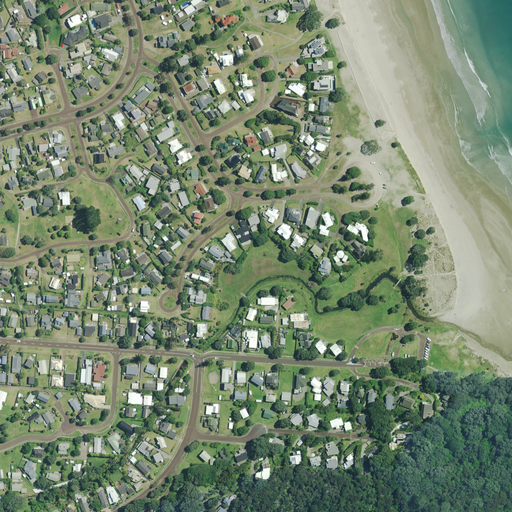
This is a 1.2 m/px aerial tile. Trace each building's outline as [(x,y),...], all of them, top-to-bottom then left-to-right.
[(36,12),(37,12),(33,4),(34,3),(32,0),(22,0),(30,17),(34,19),(34,20),(38,19),(36,14),(36,12)] [(188,7),(184,10),(189,17),(197,11),(197,10),(198,9),(196,6),(203,1),(202,0),(193,0),(190,2),(192,5),(190,6),(190,5),(187,7),(188,7)] [(307,4),(305,0),(298,0),(300,4),(299,4),(301,9),(305,8),(306,9),(310,7),(309,4),(307,4)] [(91,12),(91,11),(87,12),(89,18),(93,17),(93,16),(97,14),(96,11),(111,11),(111,3),(92,4),(92,10),(92,11),(91,12)] [(164,12),(162,5),(161,3),(157,4),(157,7),(154,8),(156,15),(161,13),(161,15),(163,14),(163,13),(164,12)] [(70,9),(66,4),(57,10),(61,16),(70,9)] [(23,13),(20,8),(12,13),(17,22),(24,18),(22,14),(23,13)] [(188,17),(183,10),(175,16),(180,22),(188,17)] [(281,22),(284,20),(284,18),(285,17),(286,16),(286,15),(286,14),(286,13),(286,11),(277,10),(276,17),(268,16),(268,22),(281,23),(281,22)] [(82,23),(78,14),(67,20),(71,28),(82,23)] [(109,23),(111,22),(113,22),(111,16),(109,16),(108,14),(95,18),(99,30),(103,29),(102,28),(109,25),(109,23)] [(215,19),(217,23),(221,21),(225,27),(235,19),(231,14),(223,20),(221,16),(215,19)] [(194,26),(190,20),(182,25),(186,31),(194,26)] [(65,34),(64,44),(72,46),(73,42),(77,40),(77,42),(85,38),(84,37),(87,36),(89,30),(86,29),(87,27),(82,26),(81,30),(74,33),(70,31),(65,34)] [(16,35),(13,29),(7,32),(12,41),(20,37),(18,33),(16,35)] [(117,37),(112,35),(113,33),(109,32),(108,34),(105,33),(104,39),(116,43),(117,37)] [(37,40),(35,34),(31,35),(32,37),(29,38),(30,40),(26,41),(27,46),(33,44),(34,47),(38,46),(35,40),(37,40)] [(265,45),(259,35),(250,40),(255,50),(265,45)] [(170,41),(170,37),(160,37),(160,41),(156,41),(157,47),(167,47),(166,41),(170,41)] [(321,45),(319,41),(311,45),(313,49),(321,45)] [(93,49),(87,51),(84,43),(75,46),(78,53),(76,53),(75,51),(70,53),(72,58),(84,55),(85,57),(94,54),(93,49)] [(113,49),(112,48),(111,51),(104,48),(101,54),(106,55),(105,57),(108,58),(108,59),(114,62),(115,59),(117,59),(119,54),(112,51),(113,49)] [(19,55),(19,52),(19,49),(13,49),(3,50),(4,58),(12,58),(11,53),(13,53),(13,55),(19,55)] [(244,56),(242,49),(236,51),(238,58),(244,56)] [(231,66),(231,65),(231,64),(234,64),(234,63),(233,54),(230,55),(230,51),(223,52),(223,56),(220,56),(221,62),(223,62),(224,66),(228,66),(231,66)] [(188,53),(177,58),(182,67),(190,62),(189,60),(191,59),(188,53)] [(34,67),(29,57),(23,60),(27,70),(34,67)] [(329,61),(317,61),(317,64),(309,64),(309,69),(313,69),(313,71),(329,70),(329,69),(329,61)] [(84,65),(81,66),(80,63),(74,65),(74,66),(70,67),(71,69),(66,70),(67,76),(69,76),(70,78),(73,77),(73,75),(80,73),(79,71),(82,70),(82,69),(85,68),(84,65)] [(109,70),(111,71),(113,66),(105,63),(101,73),(107,75),(109,70)] [(210,74),(220,73),(222,72),(218,64),(213,65),(213,66),(206,68),(207,71),(209,71),(210,74)] [(299,71),(295,64),(287,69),(288,71),(285,73),(288,77),(291,75),(292,78),(295,76),(294,75),(299,71)] [(14,84),(17,82),(18,84),(21,82),(20,80),(22,80),(20,75),(19,76),(15,68),(8,72),(12,80),(14,84)] [(189,81),(183,71),(177,74),(183,84),(189,81)] [(46,78),(40,72),(32,81),(36,85),(39,82),(41,84),(46,78)] [(242,87),(244,87),(244,88),(247,88),(246,86),(248,86),(249,87),(253,86),(253,83),(254,83),(254,79),(248,81),(248,80),(248,77),(249,77),(249,73),(240,75),(241,81),(243,80),(243,81),(241,82),(242,87)] [(317,89),(317,90),(330,90),(331,90),(331,93),(336,93),(336,76),(322,76),(322,80),(321,80),(319,80),(319,82),(315,82),(314,82),(314,89),(317,89)] [(101,84),(103,82),(98,77),(89,83),(94,89),(95,87),(98,90),(102,87),(100,85),(101,84)] [(209,87),(204,78),(198,81),(203,91),(209,87)] [(228,91),(222,79),(218,78),(215,80),(216,81),(214,82),(221,95),(227,92),(228,91)] [(8,90),(6,88),(5,89),(4,87),(5,86),(4,85),(2,86),(1,84),(0,83),(0,81),(2,81),(2,80),(1,79),(0,79),(0,95),(3,93),(4,94),(8,90)] [(184,88),(187,93),(187,94),(191,92),(190,91),(195,89),(192,83),(184,88)] [(304,86),(299,83),(297,86),(295,84),(293,87),(290,85),(288,88),(302,97),(305,92),(302,89),(304,86)] [(89,93),(86,87),(80,90),(79,87),(73,90),(78,99),(89,93)] [(52,89),(50,90),(46,91),(46,90),(43,91),(46,105),(53,103),(53,101),(57,99),(56,95),(55,90),(53,91),(52,89)] [(254,100),(250,90),(244,92),(243,90),(238,92),(241,99),(245,98),(247,103),(254,100)] [(214,101),(212,97),(205,100),(202,96),(197,99),(202,109),(208,106),(207,104),(214,101)] [(329,98),(322,97),(320,112),(327,112),(328,106),(329,106),(329,101),(329,98)] [(31,99),(31,100),(30,101),(32,110),(37,109),(35,104),(38,103),(39,107),(43,106),(41,98),(35,99),(35,100),(34,100),(34,98),(31,99)] [(292,102),(288,99),(286,103),(288,104),(285,111),(292,114),(296,105),(291,103),(292,102)] [(219,103),(220,105),(218,107),(224,114),(227,112),(231,109),(229,106),(230,105),(226,101),(225,100),(222,102),(221,101),(219,103)] [(241,107),(234,100),(233,101),(234,102),(231,104),(237,111),(241,107)] [(158,104),(150,101),(148,106),(155,109),(158,104)] [(15,104),(15,105),(13,106),(15,112),(18,112),(25,111),(24,110),(28,109),(26,102),(22,103),(22,102),(15,104)] [(13,116),(11,109),(7,110),(7,109),(0,110),(0,112),(1,116),(0,115),(0,122),(3,122),(2,119),(13,116)] [(130,119),(133,122),(133,123),(137,120),(136,120),(142,116),(139,111),(137,112),(136,110),(131,113),(134,116),(130,119)] [(214,114),(212,110),(209,112),(209,111),(206,113),(211,120),(216,117),(217,118),(221,116),(218,111),(214,114)] [(125,118),(121,113),(119,115),(118,113),(113,117),(116,123),(115,123),(120,131),(125,127),(123,124),(125,123),(123,120),(125,118)] [(164,121),(161,115),(150,121),(154,127),(158,125),(157,124),(164,121)] [(148,128),(144,123),(140,125),(141,127),(136,130),(139,134),(136,136),(139,142),(148,137),(144,131),(148,128)] [(102,126),(103,132),(103,134),(106,133),(106,132),(111,131),(110,124),(102,126)] [(99,140),(96,125),(89,126),(90,133),(92,132),(93,136),(90,136),(91,142),(99,140)] [(309,131),(317,132),(326,134),(326,133),(330,133),(331,128),(326,127),(318,125),(317,125),(316,127),(310,126),(309,131)] [(257,134),(259,137),(262,142),(264,141),(266,144),(272,142),(271,138),(273,137),(271,130),(270,130),(268,127),(263,129),(264,132),(261,133),(261,132),(257,134)] [(173,135),(170,129),(157,135),(161,142),(173,135)] [(65,136),(62,135),(63,135),(55,134),(54,138),(51,138),(50,145),(54,145),(55,142),(62,143),(62,139),(65,139),(65,136)] [(315,141),(310,135),(304,140),(310,146),(315,141)] [(252,137),(252,136),(247,138),(249,146),(257,144),(255,137),(252,137)] [(180,145),(177,139),(168,144),(173,153),(178,150),(184,147),(182,144),(180,145)] [(147,147),(149,150),(147,151),(151,156),(152,155),(158,151),(151,142),(150,142),(150,141),(145,144),(147,147)] [(319,150),(323,152),(323,151),(324,151),(326,146),(319,142),(318,141),(317,142),(316,144),(316,143),(314,146),(312,145),(311,149),(315,151),(316,149),(317,149),(317,150),(319,151),(319,150)] [(33,150),(31,142),(27,144),(31,155),(35,153),(34,149),(33,150)] [(226,150),(228,150),(230,150),(231,147),(228,147),(229,144),(220,143),(220,149),(222,150),(222,152),(226,152),(226,150)] [(58,159),(57,158),(59,158),(61,157),(67,156),(66,149),(61,150),(60,145),(54,147),(56,153),(55,153),(56,157),(55,158),(55,160),(58,159)] [(286,152),(284,145),(274,148),(275,151),(271,152),(273,157),(275,156),(275,157),(281,156),(281,154),(286,152)] [(108,151),(111,157),(112,157),(112,158),(113,157),(115,157),(115,156),(125,152),(122,146),(116,148),(116,146),(110,148),(111,150),(108,151)] [(13,149),(9,149),(6,149),(6,153),(9,153),(9,160),(16,161),(16,155),(20,155),(20,149),(17,149),(18,147),(13,147),(13,149)] [(188,154),(186,150),(177,155),(180,160),(178,161),(180,165),(193,158),(190,153),(188,154)] [(314,154),(310,150),(307,153),(308,155),(303,160),(313,170),(321,162),(320,161),(321,160),(315,153),(314,154)] [(96,163),(103,163),(103,162),(105,162),(105,151),(96,151),(96,154),(95,154),(94,160),(95,160),(95,163),(96,163)] [(241,161),(236,155),(231,160),(230,158),(227,161),(233,168),(241,161)] [(26,166),(30,165),(37,163),(37,161),(30,162),(29,157),(25,158),(26,166)] [(297,161),(293,163),(293,165),(291,166),(298,179),(302,180),(302,178),(305,179),(307,171),(302,170),(297,161)] [(166,170),(156,163),(153,168),(163,175),(166,170)] [(134,176),(136,178),(138,180),(144,174),(141,171),(140,172),(138,170),(139,170),(134,165),(131,168),(130,166),(127,169),(128,169),(127,170),(134,176)] [(263,165),(262,167),(255,181),(258,183),(259,181),(262,183),(266,174),(265,173),(267,169),(265,169),(266,167),(263,165)] [(274,181),(275,181),(275,182),(278,182),(278,181),(278,179),(281,179),(281,178),(282,177),(282,178),(288,176),(286,171),(281,173),(280,172),(277,172),(276,165),(272,165),(272,172),(273,172),(274,181)] [(59,167),(60,167),(54,169),(56,177),(63,175),(62,169),(62,166),(59,167)] [(247,168),(243,166),(238,175),(248,180),(253,171),(250,169),(248,172),(246,171),(247,168)] [(52,176),(48,168),(46,169),(45,168),(36,172),(40,181),(46,178),(46,179),(52,176)] [(187,171),(187,174),(192,174),(192,176),(188,177),(188,180),(199,179),(197,170),(187,171)] [(133,181),(127,174),(121,179),(126,186),(133,181)] [(143,181),(144,181),(147,176),(144,174),(138,184),(141,185),(143,181)] [(29,187),(30,184),(32,185),(33,180),(31,179),(32,177),(28,175),(27,178),(25,177),(23,182),(25,183),(24,185),(29,187)] [(19,185),(14,176),(9,180),(10,181),(8,183),(12,190),(19,185)] [(181,189),(179,181),(181,181),(180,176),(173,179),(175,184),(170,185),(172,192),(181,189)] [(159,182),(150,178),(146,186),(151,188),(149,193),(154,195),(156,191),(156,190),(159,182)] [(207,193),(201,183),(196,186),(198,189),(195,191),(197,194),(200,192),(202,196),(207,193)] [(190,204),(185,191),(179,194),(182,202),(179,203),(180,208),(190,204)] [(70,192),(63,192),(59,193),(61,199),(63,199),(63,206),(70,205),(70,192)] [(206,210),(207,209),(208,211),(216,210),(219,209),(218,204),(214,205),(214,201),(216,200),(215,195),(208,197),(209,199),(205,200),(206,204),(205,204),(206,210)] [(147,208),(145,205),(146,204),(145,202),(144,202),(140,196),(133,199),(135,204),(136,203),(140,211),(147,208)] [(29,210),(29,207),(33,206),(35,215),(40,215),(38,205),(36,206),(35,198),(23,201),(24,208),(25,211),(29,210)] [(172,212),(170,209),(172,208),(170,205),(168,207),(168,206),(158,213),(163,219),(172,212)] [(277,210),(278,209),(274,207),(272,210),(269,208),(265,214),(270,217),(268,221),(273,223),(276,219),(277,220),(280,213),(278,212),(279,211),(277,210)] [(293,208),(288,207),(287,215),(290,216),(289,220),(291,221),(298,222),(297,225),(300,225),(301,221),(301,222),(302,217),(300,216),(301,214),(300,214),(301,212),(293,210),(293,208)] [(314,211),(315,209),(311,207),(309,210),(307,214),(309,215),(306,225),(313,229),(316,225),(314,224),(315,221),(316,220),(317,219),(318,218),(318,217),(319,216),(319,215),(319,214),(319,213),(319,212),(314,211)] [(204,215),(196,212),(195,217),(196,217),(194,222),(200,224),(204,215)] [(333,225),(328,213),(322,215),(327,227),(321,225),(319,234),(328,236),(329,231),(327,230),(327,228),(333,225)] [(261,223),(258,215),(248,219),(251,226),(255,224),(256,225),(261,223)] [(249,231),(245,220),(240,222),(243,228),(236,231),(238,236),(242,234),(243,237),(240,238),(243,243),(252,239),(250,234),(246,236),(245,233),(249,231)] [(164,225),(158,221),(154,225),(161,230),(164,225)] [(357,236),(360,230),(362,232),(363,240),(368,242),(367,235),(368,233),(368,227),(357,221),(354,227),(349,225),(346,230),(357,236)] [(290,228),(285,223),(279,229),(280,229),(277,232),(280,235),(282,233),(284,234),(283,235),(287,241),(292,237),(290,235),(292,233),(289,230),(290,228)] [(152,238),(151,235),(150,225),(144,226),(145,236),(148,236),(148,239),(152,238)] [(190,233),(181,227),(177,232),(186,239),(190,233)] [(235,240),(236,240),(231,233),(230,234),(230,233),(226,236),(227,237),(222,241),(231,252),(231,253),(237,248),(238,248),(235,244),(237,242),(235,240)] [(171,237),(168,234),(163,238),(166,242),(171,237)] [(291,245),(295,248),(293,250),(296,253),(305,240),(296,234),(293,239),(294,240),(291,245)] [(181,244),(179,241),(171,248),(173,251),(181,244)] [(362,245),(361,246),(357,242),(353,245),(357,249),(353,253),(360,259),(363,256),(362,255),(364,252),(363,251),(366,249),(362,245)] [(311,250),(313,252),(312,254),(315,256),(316,255),(319,257),(324,252),(315,245),(311,250)] [(220,252),(212,247),(209,252),(220,258),(223,252),(220,251),(220,252)] [(158,254),(160,256),(167,264),(172,260),(171,259),(173,258),(165,248),(162,250),(161,250),(160,251),(161,252),(158,254)] [(130,261),(124,250),(118,253),(123,263),(126,261),(127,263),(130,261)] [(337,255),(333,258),(337,263),(340,261),(338,258),(343,258),(342,260),(346,262),(348,257),(345,255),(343,251),(339,251),(337,256),(337,255)] [(111,263),(111,252),(104,252),(105,257),(97,257),(97,264),(111,263)] [(149,260),(145,254),(137,259),(140,265),(149,260)] [(330,261),(323,258),(321,264),(320,264),(318,271),(329,274),(331,266),(329,265),(330,261)] [(62,266),(62,265),(60,260),(52,263),(54,268),(59,266),(60,267),(62,266)] [(214,265),(202,260),(199,265),(211,271),(214,265)] [(149,264),(147,262),(141,268),(143,270),(149,264)] [(125,269),(125,271),(121,271),(123,278),(134,275),(133,268),(128,269),(125,269)] [(147,276),(148,275),(158,286),(164,280),(159,275),(161,274),(156,268),(152,271),(149,268),(144,272),(147,276)] [(36,270),(28,269),(28,276),(31,276),(31,278),(36,278),(36,270)] [(10,278),(0,272),(0,281),(8,286),(11,282),(9,281),(10,278)] [(193,274),(192,277),(191,278),(200,281),(200,280),(209,283),(211,275),(203,272),(201,276),(193,274)] [(102,284),(104,286),(111,278),(105,273),(98,280),(99,281),(96,284),(100,287),(102,284)] [(79,285),(78,275),(71,276),(72,282),(70,283),(70,286),(79,285)] [(60,280),(53,277),(50,286),(57,289),(60,280)] [(128,288),(127,284),(117,287),(117,286),(112,287),(113,291),(118,290),(119,295),(126,293),(125,288),(128,288)] [(187,288),(187,294),(192,295),(191,295),(190,302),(196,303),(196,304),(204,305),(204,302),(203,302),(203,297),(204,297),(205,291),(199,291),(198,296),(197,296),(197,295),(193,295),(193,289),(191,289),(191,288),(187,288)] [(65,305),(65,307),(68,307),(74,307),(74,306),(79,306),(80,298),(75,297),(75,295),(76,295),(76,294),(77,291),(69,291),(68,299),(65,299),(65,305)] [(107,299),(106,298),(103,293),(96,297),(100,302),(104,299),(105,301),(107,299)] [(36,294),(28,294),(28,301),(33,301),(33,303),(36,303),(36,297),(36,294)] [(296,302),(291,297),(283,306),(288,311),(296,302)] [(148,302),(141,301),(141,312),(148,312),(148,309),(150,309),(150,305),(148,305),(148,302)] [(207,306),(207,307),(204,307),(204,314),(203,314),(202,316),(203,316),(203,320),(210,320),(210,316),(209,316),(209,311),(211,311),(211,307),(209,307),(207,306)] [(257,311),(251,309),(247,319),(253,321),(257,311)] [(291,315),(291,322),(294,322),(294,328),(299,328),(303,328),(308,328),(308,321),(304,321),(304,316),(305,316),(305,314),(300,314),(300,313),(294,314),(294,315),(291,315)] [(18,316),(12,314),(9,326),(15,328),(18,316)] [(78,327),(79,315),(75,315),(75,320),(71,320),(70,327),(78,327)] [(28,317),(28,318),(29,327),(35,326),(35,325),(36,325),(36,323),(35,324),(34,317),(30,318),(30,317),(28,317)] [(42,326),(44,326),(43,328),(45,328),(46,328),(47,329),(46,330),(51,330),(52,327),(50,327),(50,318),(43,317),(42,326)] [(61,319),(57,318),(55,326),(59,327),(60,325),(63,326),(65,319),(62,318),(61,319)] [(171,321),(167,321),(166,323),(163,323),(163,329),(176,330),(176,325),(171,325),(171,321)] [(206,334),(206,328),(206,325),(198,324),(197,337),(203,337),(203,334),(206,334)] [(100,336),(103,336),(103,335),(113,335),(113,330),(106,330),(106,325),(101,325),(100,336)] [(145,330),(148,333),(152,337),(157,332),(150,325),(145,330)] [(229,334),(235,339),(237,337),(238,338),(240,335),(239,334),(242,332),(240,330),(240,329),(236,325),(233,329),(229,334)] [(94,327),(85,327),(85,336),(92,336),(92,334),(94,334),(94,327)] [(125,329),(118,328),(117,336),(125,337),(125,329)] [(245,332),(243,332),(242,336),(244,336),(244,338),(246,338),(246,340),(247,340),(247,342),(250,342),(250,348),(257,348),(258,332),(245,331),(245,332)] [(301,341),(311,340),(310,335),(308,335),(308,333),(300,334),(301,341)] [(266,349),(267,349),(269,347),(269,346),(271,346),(270,339),(267,340),(267,336),(261,336),(262,341),(259,341),(260,348),(266,347),(266,349)] [(235,340),(229,339),(228,348),(235,348),(235,347),(238,347),(238,343),(235,343),(235,340)] [(327,349),(321,341),(315,345),(322,354),(324,352),(324,351),(327,349)] [(342,352),(336,344),(330,348),(336,356),(342,352)] [(22,356),(14,356),(13,373),(21,373),(22,356)] [(35,360),(30,357),(25,365),(30,368),(35,360)] [(85,368),(87,368),(87,369),(86,369),(82,369),(81,383),(87,383),(87,385),(91,385),(92,367),(89,367),(89,365),(92,365),(93,360),(86,359),(86,364),(85,368)] [(48,374),(46,360),(39,361),(40,368),(38,368),(39,372),(41,372),(41,375),(48,374)] [(63,361),(59,361),(52,361),(51,370),(62,370),(63,361)] [(103,364),(99,364),(99,369),(95,369),(95,381),(101,381),(101,376),(105,376),(105,372),(105,366),(103,365),(103,364)] [(156,368),(148,365),(146,372),(154,375),(156,368)] [(138,367),(127,366),(127,374),(138,375),(138,367)] [(231,368),(230,368),(223,367),(222,382),(222,385),(225,385),(225,383),(229,383),(229,370),(231,371),(231,368)] [(169,368),(168,368),(161,368),(161,378),(169,378),(169,368)] [(219,382),(217,372),(209,374),(211,383),(219,382)] [(239,372),(239,373),(238,373),(238,383),(246,383),(246,373),(245,373),(245,372),(239,372)] [(252,381),(261,386),(261,390),(264,390),(264,386),(261,386),(264,381),(264,379),(261,377),(260,373),(255,373),(255,375),(252,381)] [(75,375),(67,374),(66,387),(74,387),(75,375)] [(268,374),(268,376),(267,387),(274,388),(274,386),(278,386),(278,376),(276,376),(276,374),(273,374),(268,374)] [(295,389),(295,394),(300,394),(301,390),(302,390),(302,386),(306,387),(306,379),(307,377),(302,376),(297,375),(296,375),(295,388),(295,389)] [(64,380),(63,380),(63,378),(59,377),(59,378),(53,377),(52,386),(62,387),(64,387),(64,380)] [(312,391),(317,393),(317,394),(315,394),(315,400),(321,401),(321,395),(322,395),(322,394),(320,394),(322,390),(320,389),(321,385),(322,385),(322,382),(318,381),(315,377),(313,379),(312,380),(312,381),(311,382),(311,383),(311,384),(314,386),(314,387),(312,391)] [(328,379),(325,381),(325,383),(324,385),(323,391),(329,397),(334,392),(331,389),(334,386),(333,386),(335,385),(331,381),(330,381),(328,379)] [(130,383),(133,384),(132,389),(138,389),(139,384),(133,383),(133,380),(131,380),(130,383)] [(147,382),(147,384),(145,383),(145,390),(156,391),(156,384),(153,384),(153,382),(152,382),(152,381),(148,381),(147,382)] [(342,381),(341,384),(340,391),(346,392),(345,393),(349,393),(350,382),(346,381),(342,381)] [(370,392),(368,405),(368,408),(375,409),(375,406),(377,393),(370,392)] [(35,396),(31,393),(26,401),(30,404),(35,396)] [(38,398),(42,400),(41,402),(46,404),(47,403),(50,397),(41,393),(38,398)] [(136,393),(129,393),(129,404),(142,405),(143,397),(136,397),(136,393)] [(276,402),(276,400),(277,400),(277,394),(270,393),(270,396),(267,395),(266,402),(276,402)] [(291,393),(283,393),(282,400),(291,401),(291,393)] [(452,397),(444,393),(440,401),(444,403),(442,407),(447,409),(450,404),(449,403),(452,397)] [(84,400),(85,400),(87,402),(87,403),(90,403),(90,405),(93,405),(93,406),(93,407),(97,408),(97,407),(98,407),(98,405),(101,403),(105,403),(106,396),(85,395),(84,400)] [(410,398),(405,396),(404,395),(400,405),(412,410),(416,400),(410,398)] [(152,403),(152,401),(154,401),(154,399),(152,399),(152,396),(145,396),(144,405),(154,406),(154,403),(152,403)] [(185,406),(185,396),(170,397),(170,404),(178,404),(178,406),(185,406)] [(394,406),(392,406),(394,398),(387,397),(385,409),(394,411),(394,406)] [(82,409),(77,399),(74,401),(73,399),(69,401),(72,407),(73,406),(76,412),(82,409)] [(212,415),(212,413),(216,413),(218,413),(219,405),(216,404),(214,404),(214,405),(210,405),(210,406),(207,406),(207,414),(212,415)] [(433,406),(423,404),(421,418),(427,419),(428,414),(432,414),(433,406)] [(250,416),(251,415),(248,410),(250,409),(248,405),(241,408),(242,409),(238,411),(239,414),(240,413),(243,419),(244,419),(250,416)] [(123,416),(126,416),(133,417),(134,408),(126,407),(126,409),(124,408),(124,410),(123,410),(123,413),(124,413),(123,416)] [(276,412),(266,410),(264,417),(271,419),(272,417),(275,418),(276,412)] [(56,421),(49,411),(43,415),(48,423),(46,424),(48,427),(50,425),(56,421)] [(88,415),(84,411),(78,417),(82,420),(88,415)] [(38,417),(36,414),(29,419),(31,422),(38,417)] [(298,414),(291,420),(296,426),(303,421),(298,414)] [(317,419),(315,414),(307,417),(309,425),(318,428),(319,423),(319,420),(317,419)] [(364,414),(360,415),(358,419),(360,423),(363,425),(367,424),(369,421),(368,417),(364,414)] [(206,422),(205,427),(211,427),(214,431),(218,427),(217,426),(217,423),(215,423),(215,421),(217,421),(217,419),(214,419),(212,418),(208,418),(206,418),(206,422)] [(344,425),(341,418),(330,421),(332,428),(336,427),(337,429),(340,428),(339,426),(344,425)] [(168,430),(168,429),(169,429),(170,427),(171,427),(173,425),(162,420),(161,421),(158,429),(166,433),(167,432),(168,433),(168,431),(168,430)] [(136,430),(123,421),(119,426),(127,432),(125,435),(130,438),(136,430)] [(177,433),(171,430),(168,436),(175,439),(177,433)] [(120,439),(115,431),(111,433),(113,436),(108,439),(117,453),(122,449),(117,441),(120,439)] [(393,442),(389,442),(389,449),(394,450),(395,448),(397,448),(397,445),(407,445),(407,436),(396,436),(396,438),(393,438),(393,442)] [(161,448),(165,447),(165,448),(167,448),(166,446),(164,439),(163,437),(157,437),(156,438),(158,445),(160,444),(161,448)] [(274,437),(273,440),(269,438),(268,441),(284,448),(285,444),(283,443),(284,441),(277,438),(274,437)] [(148,446),(143,441),(137,448),(145,454),(147,452),(145,450),(148,446)] [(336,447),(335,445),(334,442),(327,444),(326,447),(327,451),(326,451),(329,457),(339,453),(337,447),(336,447)] [(68,445),(60,445),(59,450),(59,453),(67,454),(68,445)] [(378,445),(366,450),(366,458),(364,459),(366,464),(369,462),(370,466),(374,464),(373,460),(375,459),(373,456),(381,452),(378,445)] [(45,450),(35,449),(34,457),(44,457),(45,450)] [(209,453),(205,450),(200,456),(207,462),(211,457),(208,454),(209,453)] [(229,454),(227,450),(220,452),(224,461),(231,459),(229,454)] [(157,463),(161,461),(162,462),(164,461),(164,460),(160,452),(154,456),(155,458),(153,459),(155,462),(157,462),(157,463)] [(249,459),(246,452),(236,457),(238,463),(249,459)] [(302,464),(301,455),(289,457),(290,465),(302,464)] [(354,458),(351,455),(346,458),(348,461),(343,465),(346,469),(353,464),(351,460),(354,458)] [(321,461),(320,457),(310,459),(311,466),(316,465),(317,466),(321,465),(320,461),(321,461)] [(34,463),(29,461),(29,459),(26,458),(25,460),(28,461),(24,469),(33,480),(38,476),(34,470),(35,470),(35,469),(35,468),(34,467),(33,466),(34,463)] [(338,465),(339,465),(338,461),(337,461),(336,459),(331,460),(331,461),(329,462),(329,464),(327,465),(328,468),(330,468),(333,468),(338,468),(338,465)] [(143,460),(142,461),(141,461),(137,465),(147,475),(153,468),(150,465),(148,467),(144,464),(146,462),(143,460)] [(265,463),(262,464),(263,469),(258,472),(258,474),(255,473),(255,480),(259,480),(259,479),(260,479),(270,480),(270,469),(270,463),(269,460),(264,461),(265,463)] [(131,480),(135,482),(137,483),(138,481),(141,476),(138,474),(139,473),(136,471),(136,472),(133,471),(131,473),(130,473),(129,476),(131,477),(130,479),(132,479),(131,480)] [(48,472),(46,478),(48,478),(48,479),(57,482),(59,476),(56,475),(56,473),(54,472),(54,474),(48,472)] [(22,479),(22,473),(13,473),(13,482),(19,482),(19,479),(22,479)] [(130,489),(127,484),(118,489),(121,495),(128,492),(130,495),(134,492),(132,488),(130,489)] [(21,489),(21,485),(12,485),(12,491),(22,491),(22,493),(27,493),(27,489),(21,489)] [(188,489),(185,485),(178,490),(181,493),(188,489)] [(106,487),(107,489),(110,504),(115,503),(115,502),(117,501),(119,500),(118,497),(119,497),(114,487),(112,488),(111,486),(106,487)] [(110,507),(104,490),(98,492),(104,509),(110,507)] [(226,496),(221,502),(229,507),(233,501),(226,496)] [(83,511),(89,511),(89,510),(90,509),(85,497),(78,499),(83,511)]
